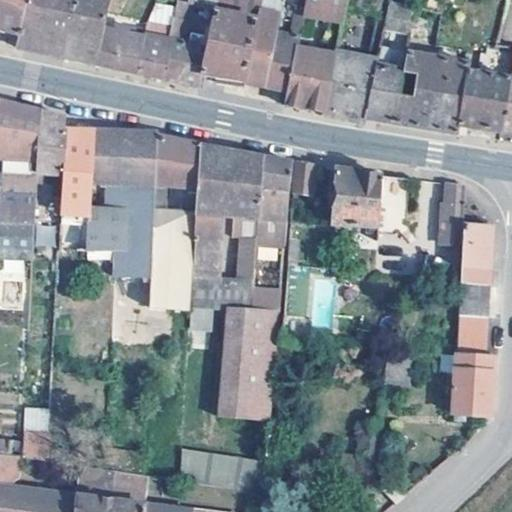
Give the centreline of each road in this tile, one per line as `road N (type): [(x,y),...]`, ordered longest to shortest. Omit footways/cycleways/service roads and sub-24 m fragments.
road 1 (secondary): [(511,168),(0,71)]
road 2 (residential): [(430,511),(511,424)]
